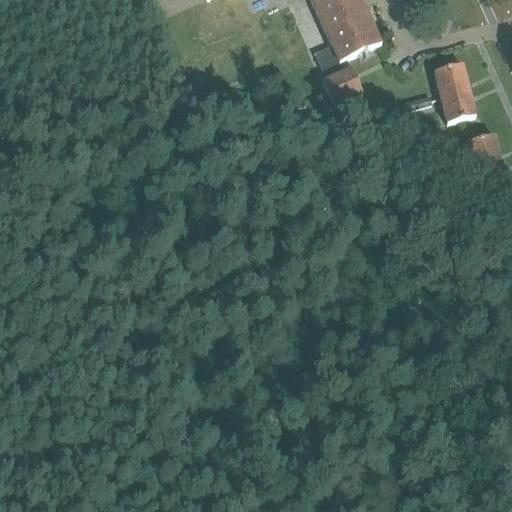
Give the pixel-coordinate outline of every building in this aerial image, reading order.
[(324,75),(347,65),(381,50),(358,0),(307,0),(331,52),(316,58),(324,75)] [(362,99),(347,65),(324,75),(327,82),(320,85),(332,112),(362,99)] [(440,103),(469,96),(462,70),(434,78),(440,103)] [(469,96),(440,103),(447,129),(475,122),(469,96)] [(429,102),(402,109),(404,118),(432,111),(429,102)] [(476,173),(500,167),(494,141),(470,147),(476,173)] [(483,199),(487,198),(507,193),(500,167),(476,173),(483,199)] [(447,172),(448,179),(462,176),(460,169),(447,172)] [(465,187),(462,176),(448,179),(450,190),(465,187)]
